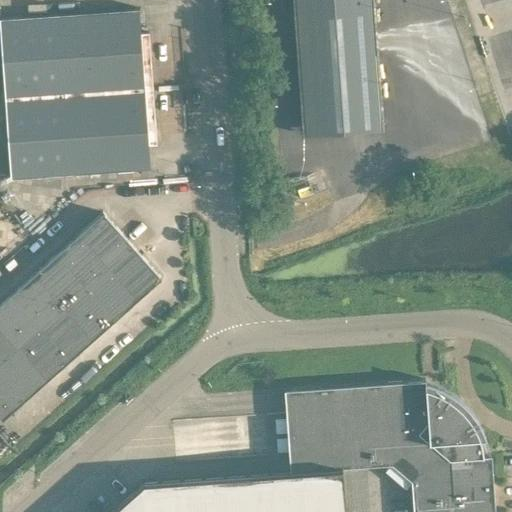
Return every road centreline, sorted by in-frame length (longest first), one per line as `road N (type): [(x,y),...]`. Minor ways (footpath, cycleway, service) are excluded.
road 1 (residential): [(158,198),(175,284),(9,434)]
road 2 (unclassified): [(26,511),(203,358),(246,337)]
road 3 (unclassified): [(246,337),(459,324),(511,339)]
road 4 (unclassified): [(221,194),(203,0)]
road 5 (residential): [(0,284),(91,203),(158,198)]
road 6 (unclassified): [(246,337),(228,281),(221,194)]
